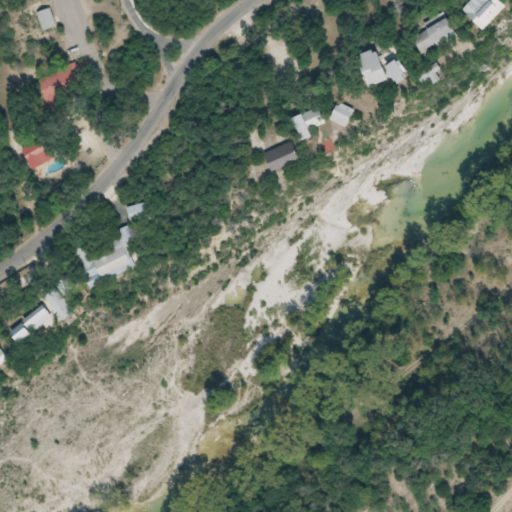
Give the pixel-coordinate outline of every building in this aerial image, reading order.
[(501,32),(511,20),(511,0),(490,0),(480,11),(501,32)] [(38,14),(46,32),(59,27),(51,8),(38,14)] [(457,13),(424,37),(438,56),(471,31),(457,13)] [(385,89),(404,81),(392,49),(373,56),(385,89)] [(97,80),(91,64),(43,81),(54,112),(73,105),(68,90),(97,80)] [(463,81),(454,64),(435,74),(444,92),(463,81)] [(340,122),(329,106),(307,121),(322,143),(330,137),(327,131),(340,122)] [(317,160),(307,140),(278,154),(287,174),(317,160)] [(150,202),(132,207),(136,222),(154,217),(150,202)] [(144,269),(133,243),(140,240),(133,225),(79,250),(97,291),(144,269)] [(0,364),(12,356),(0,339),(0,364)]
